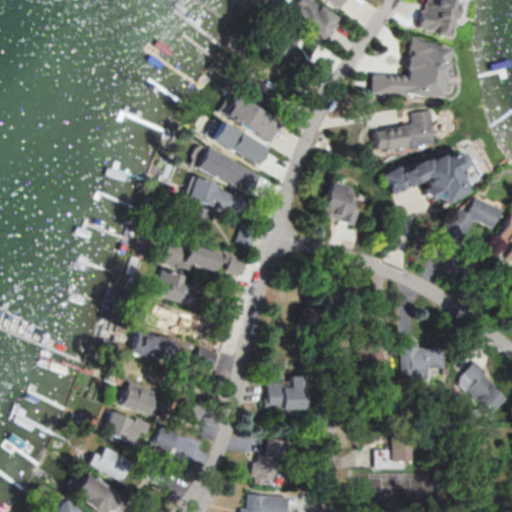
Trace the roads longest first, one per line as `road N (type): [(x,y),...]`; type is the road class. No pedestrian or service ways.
road 1 (residential): [(392,0),(309,127),(221,440),(179,511)]
road 2 (residential): [(275,233),(363,259),(436,294),(511,353)]
